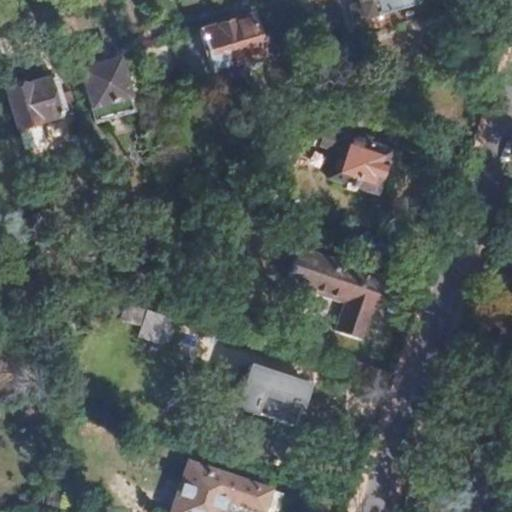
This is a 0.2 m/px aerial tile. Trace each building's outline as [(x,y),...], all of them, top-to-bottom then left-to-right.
[(315,21),(309,0),(294,0),(297,8),(302,25),(315,21)] [(436,1),(435,0),(347,0),(350,9),(346,10),(351,26),(436,1)] [(258,56),(253,38),(247,19),(169,42),(177,67),(181,65),(186,80),(215,71),(214,68),(258,56)] [(266,53),(261,35),(253,38),(258,56),(266,53)] [(133,111),(117,58),(78,70),(94,123),(133,111)] [(57,115),(47,78),(27,85),(22,80),(11,83),(9,91),(6,91),(17,131),(38,125),(37,122),(57,115)] [(375,194),(389,152),(342,137),(328,178),(342,183),(339,190),(361,198),(363,190),(375,194)] [(428,271),(435,253),(389,238),(383,255),(428,271)] [(387,276),(299,247),(287,283),(344,302),(335,331),(363,340),(372,311),(374,313),(387,276)] [(214,363),(223,336),(193,326),(183,352),(214,363)] [(511,396),(511,360),(495,358),(490,393),(511,396)] [(393,378),(394,373),(355,361),(349,378),(388,392),(393,378)] [(307,385),(250,366),(236,407),(253,413),(249,422),(271,429),(274,421),(293,427),(307,385)] [(263,511),(271,490),(188,463),(171,511),(221,511),(226,500),(263,511)]
